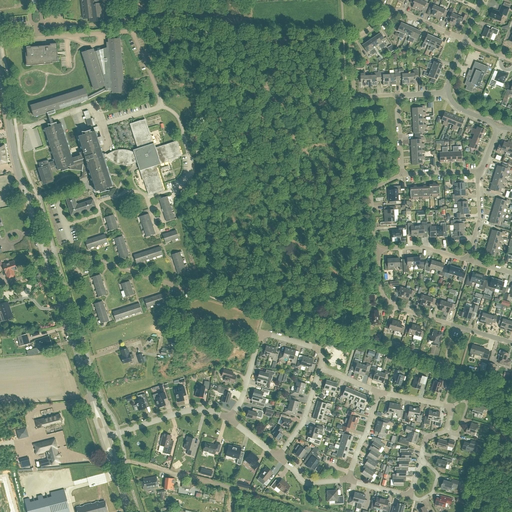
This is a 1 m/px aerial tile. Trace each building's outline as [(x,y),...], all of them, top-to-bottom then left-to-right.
[(25,0),(29,0),(32,0),(33,3),(36,2),(35,0),(60,0),(61,2),(70,1),(70,0),(81,0),(83,19),(89,18),(90,23),(105,21),(103,4),(99,4),(98,1),(101,1),(100,0),(25,0)] [(412,8),(416,10),(420,0),(419,0),(410,0),(409,3),(413,4),(412,8)] [(416,10),(420,12),(422,8),(426,10),(429,4),(420,0),(416,10)] [(431,15),(435,17),(439,8),(431,4),(428,10),(432,12),(431,15)] [(503,15),(505,16),(506,17),(510,9),(502,6),(499,12),(493,10),(490,17),(501,22),(503,15)] [(435,17),(439,19),(441,15),(445,17),(447,11),(439,8),(435,17)] [(449,23),(453,25),(457,16),(453,14),(454,10),(450,9),(446,18),(451,20),(449,23)] [(453,25),(458,27),(459,23),(463,25),(467,16),(464,15),(462,18),(457,16),(453,25)] [(397,37),(400,38),(406,25),(402,24),(403,23),(401,22),(397,31),(399,32),(397,37)] [(404,35),(407,36),(411,26),(409,26),(409,27),(406,25),(400,38),(402,39),(404,35)] [(407,41),(410,42),(415,29),(412,28),(413,27),(411,26),(407,36),(409,37),(407,41)] [(483,36),(490,39),(492,34),(497,36),(499,31),(492,28),(491,31),(486,29),(483,36)] [(410,42),(412,43),(414,39),(417,40),(421,31),(419,30),(419,31),(415,29),(410,42)] [(376,36),(383,48),(386,46),(383,42),(385,40),(379,32),(378,33),(379,34),(376,36)] [(426,44),(428,45),(432,36),(431,35),(430,36),(427,35),(421,47),(424,49),(426,44)] [(371,38),(376,47),(378,45),(381,49),(383,48),(376,36),(373,38),(372,37),(371,38)] [(429,51),(431,52),(437,39),(434,38),(434,37),(432,36),(428,45),(431,46),(429,51)] [(367,42),(374,54),(377,52),(374,48),(376,47),(371,38),(369,39),(370,40),(367,42)] [(32,109),(31,109),(32,112),(33,112),(34,117),(47,113),(49,112),(50,115),(55,113),(54,111),(81,102),(81,103),(87,100),(88,100),(106,91),(110,91),(112,91),(112,93),(123,92),(118,39),(117,40),(117,39),(113,39),(114,40),(108,40),(108,42),(106,42),(107,48),(94,52),(93,50),(88,51),(85,52),(83,53),(95,89),(104,86),(105,88),(87,97),(85,90),(31,107),(32,109)] [(431,52),(434,53),(436,48),(438,50),(442,40),(440,40),(437,39),(431,52)] [(369,51),(372,55),(374,54),(367,42),(364,44),(363,43),(361,44),(367,53),(369,51)] [(25,53),(26,66),(28,66),(53,64),(52,64),(52,63),(58,62),(57,44),(55,44),(50,44),(50,46),(44,46),(26,48),(27,57),(26,57),(25,53)] [(427,65),(440,70),(442,67),(443,67),(443,65),(434,62),(433,64),(428,62),(427,65)] [(471,71),(465,85),(468,86),(466,90),(472,92),(475,85),(479,87),(484,74),(486,74),(488,67),(476,63),(473,72),(471,71)] [(430,72),(439,75),(440,74),(439,74),(440,70),(427,65),(426,68),(431,69),(430,72)] [(398,71),(399,80),(402,80),(402,84),(409,84),(408,74),(403,74),(403,71),(403,69),(398,69),(398,71)] [(408,74),(409,84),(415,84),(415,80),(418,79),(418,70),(413,71),(413,73),(408,74)] [(389,75),(389,85),(396,85),(395,81),(399,80),(398,71),(393,72),(393,74),(389,75)] [(493,75),(489,85),(494,88),(497,81),(504,84),(506,78),(507,79),(509,74),(504,72),(504,73),(498,71),(496,77),(493,75)] [(370,76),(370,86),(376,86),(376,82),(379,81),(379,72),(374,73),(374,75),(370,76)] [(379,72),(379,81),(383,81),(383,85),(389,85),(389,75),(384,75),(384,72),(379,72)] [(423,75),(436,80),(438,77),(439,77),(439,75),(430,72),(429,74),(424,73),(423,75)] [(364,82),(364,86),(370,86),(370,76),(365,76),(365,73),(360,73),(360,82),(364,82)] [(412,108),(412,114),(423,114),(423,112),(423,109),(425,109),(425,106),(422,106),(422,108),(412,108)] [(48,160),(38,163),(45,182),(54,179),(51,169),(56,167),(58,170),(61,169),(62,171),(68,170),(71,170),(82,171),(89,172),(90,175),(96,192),(100,191),(106,189),(113,187),(108,173),(104,158),(105,158),(106,158),(107,158),(108,159),(109,160),(110,160),(110,161),(111,162),(112,162),(113,163),(114,163),(115,163),(116,164),(117,164),(118,165),(119,165),(120,165),(121,165),(122,165),(123,165),(124,166),(125,166),(126,166),(127,166),(128,165),(129,165),(130,165),(131,165),(132,165),(133,164),(134,164),(135,163),(136,163),(137,163),(138,162),(140,168),(140,169),(139,169),(142,179),(144,179),(149,193),(153,192),(153,194),(164,191),(156,165),(158,164),(159,165),(169,162),(168,160),(180,156),(182,156),(177,141),(164,145),(154,148),(154,146),(154,145),(151,135),(149,136),(145,121),(141,122),(140,121),(130,124),(138,150),(134,151),(135,153),(134,153),(133,152),(132,152),(131,151),(130,151),(129,150),(128,150),(127,150),(126,150),(125,150),(124,150),(123,150),(122,150),(121,150),(120,150),(119,150),(118,150),(117,150),(116,150),(115,151),(114,151),(113,151),(112,152),(111,152),(110,152),(109,153),(108,154),(107,155),(106,154),(105,154),(104,154),(103,155),(95,131),(90,133),(85,134),(78,137),(83,151),(79,153),(80,156),(72,158),(61,124),(57,125),(56,123),(53,124),(51,120),(50,115),(49,112),(47,113),(49,120),(50,125),(51,127),(44,129),(54,161),(49,163),(48,160)] [(412,114),(413,121),(423,120),(423,119),(423,116),(426,115),(425,112),(423,112),(423,114),(412,114)] [(451,124),(454,116),(449,114),(444,126),(447,127),(448,123),(451,124)] [(452,129),(455,130),(459,118),(454,116),(451,124),(453,125),(452,129)] [(455,130),(456,131),(458,127),(460,128),(464,120),(459,118),(455,130)] [(413,121),(413,127),(424,126),(424,125),(423,122),(426,122),(426,119),(423,119),(423,120),(413,121)] [(415,133),(415,136),(420,136),(420,133),(424,133),(424,128),(426,128),(426,125),(424,125),(424,126),(413,127),(414,134),(415,133)] [(472,131),(483,135),(485,130),(477,127),(476,130),(473,128),(472,131)] [(473,137),(480,140),(481,139),(482,139),(483,135),(472,131),(471,133),(474,135),(473,137)] [(411,140),(411,146),(422,145),(422,144),(421,141),(424,141),(424,136),(420,136),(415,136),(415,139),(411,140)] [(468,141),(479,145),(481,142),(480,141),(480,140),(473,137),(472,140),(469,138),(468,141)] [(469,147),(477,151),(479,145),(468,141),(467,143),(470,145),(469,147)] [(500,150),(506,152),(510,142),(507,141),(506,143),(503,142),(502,146),(499,144),(496,151),(499,153),(500,150)] [(411,146),(411,152),(422,151),(422,150),(422,147),(424,147),(424,144),(422,144),(422,145),(411,146)] [(411,152),(412,158),(422,158),(422,156),(422,153),(425,153),(425,150),(422,150),(422,151),(411,152)] [(412,158),(412,165),(423,164),(422,160),(425,159),(425,156),(422,156),(422,158),(412,158)] [(497,166),(495,172),(508,176),(508,174),(506,173),(506,170),(509,171),(510,168),(507,167),(506,168),(497,166)] [(495,172),(493,178),(506,182),(506,180),(504,179),(505,176),(507,177),(508,176),(495,172)] [(493,178),(491,184),(504,188),(504,186),(502,185),(503,182),(505,183),(506,182),(493,178)] [(454,185),(455,190),(465,189),(465,183),(460,183),(460,180),(451,180),(452,185),(454,185)] [(388,189),(388,196),(398,195),(398,189),(404,189),(404,183),(400,183),(400,186),(395,186),(395,189),(388,189)] [(429,185),(429,187),(430,197),(439,196),(439,185),(435,185),(435,183),(432,183),(432,185),(429,185)] [(489,190),(499,193),(501,188),(503,189),(504,188),(491,184),(489,190)] [(420,188),(421,199),(430,198),(430,197),(429,187),(426,187),(426,185),(423,186),(423,187),(420,188)] [(410,188),(411,199),(421,199),(420,188),(416,188),(416,186),(414,186),(414,188),(410,188)] [(452,199),(454,199),(461,199),(461,196),(465,196),(465,189),(455,190),(455,194),(452,195),(452,199)] [(396,201),(396,204),(400,204),(400,201),(398,201),(398,195),(388,196),(388,202),(396,201)] [(65,199),(71,215),(96,207),(93,199),(77,205),(74,196),(65,199)] [(159,199),(161,207),(169,204),(167,196),(159,199)] [(496,198),(494,204),(507,208),(507,206),(505,206),(506,203),(508,204),(509,201),(506,200),(505,201),(496,198)] [(457,204),(457,208),(468,208),(468,201),(463,202),(463,199),(461,199),(454,199),(455,204),(457,204)] [(161,207),(164,214),(172,212),(169,204),(161,207)] [(494,204),(492,210),(505,214),(506,212),(503,212),(504,209),(506,210),(507,208),(494,204)] [(384,210),(384,216),(394,215),(394,210),(395,210),(395,206),(386,207),(386,210),(384,210)] [(455,213),(455,218),(463,217),(463,215),(468,214),(468,208),(457,208),(458,213),(455,213)] [(492,210),(490,216),(503,220),(504,218),(501,218),(502,215),(505,216),(505,214),(492,210)] [(164,214),(166,222),(174,219),(172,212),(164,214)] [(141,216),(143,223),(151,221),(149,214),(141,216)] [(105,217),(108,224),(116,221),(113,215),(105,217)] [(387,222),(387,225),(392,225),(396,225),(396,221),(394,221),(394,215),(384,216),(384,222),(387,222)] [(489,223),(499,226),(500,221),(503,222),(503,220),(490,216),(489,223)] [(453,225),(453,230),(464,230),(464,223),(459,223),(459,220),(453,220),(453,221),(450,221),(451,226),(453,225)] [(108,224),(110,231),(118,228),(116,221),(108,224)] [(143,223),(145,230),(153,227),(151,221),(143,223)] [(423,231),(427,231),(426,224),(426,222),(421,223),(422,225),(417,225),(417,236),(424,236),(423,231)] [(411,236),(417,236),(417,225),(412,225),(412,223),(407,223),(407,227),(410,226),(411,236)] [(436,226),(436,236),(443,236),(443,231),(446,231),(445,223),(441,223),(441,226),(436,226)] [(430,232),(430,237),(436,236),(436,226),(431,226),(431,224),(426,224),(427,231),(427,233),(430,232)] [(391,230),(392,237),(402,237),(402,230),(406,230),(405,225),(398,226),(398,230),(391,230)] [(145,230),(147,236),(155,234),(153,227),(145,230)] [(169,233),(172,240),(178,238),(176,230),(169,233)] [(451,235),(451,241),(460,240),(460,236),(464,236),(464,230),(453,230),(454,235),(451,235)] [(492,230),(490,236),(502,240),(503,238),(500,237),(501,234),(504,235),(505,232),(502,231),(501,233),(492,230)] [(162,235),(165,243),(172,240),(169,233),(162,235)] [(98,237),(101,245),(107,242),(105,234),(98,237)] [(115,239),(117,245),(125,243),(122,236),(115,239)] [(490,236),(488,242),(501,246),(501,244),(499,243),(500,241),(502,241),(502,240),(490,236)] [(92,239),(94,247),(101,245),(98,237),(92,239)] [(85,241),(87,249),(94,247),(92,239),(85,241)] [(488,242),(486,248),(499,252),(499,250),(497,249),(498,247),(500,247),(501,246),(488,242)] [(117,245),(119,252),(127,249),(125,243),(117,245)] [(153,249),(156,257),(163,255),(160,247),(153,249)] [(484,254),(494,257),(496,253),(498,253),(499,252),(486,248),(484,254)] [(119,252),(121,259),(129,256),(127,249),(119,252)] [(147,251),(149,259),(156,257),(153,249),(147,251)] [(140,253),(143,261),(149,259),(147,251),(140,253)] [(172,255),(174,261),(182,259),(180,252),(172,255)] [(134,255),(136,263),(143,261),(140,253),(134,255)] [(413,258),(413,265),(418,265),(418,269),(424,269),(423,260),(419,260),(419,257),(413,258)] [(393,259),(393,268),(399,268),(399,271),(402,271),(402,264),(399,264),(399,258),(393,259)] [(403,266),(403,272),(409,272),(408,266),(413,265),(413,258),(406,258),(407,265),(403,266)] [(174,261),(176,268),(184,265),(182,259),(174,261)] [(384,265),(385,271),(390,271),(390,268),(393,268),(393,259),(387,259),(387,265),(384,265)] [(430,268),(435,270),(437,262),(431,260),(431,262),(426,261),(425,265),(424,270),(429,272),(430,268)] [(6,264),(3,265),(5,274),(6,274),(8,280),(15,277),(13,270),(16,269),(14,262),(7,264),(6,264)] [(438,275),(443,276),(446,267),(443,266),(443,264),(437,262),(435,270),(439,271),(438,275)] [(176,268),(178,275),(186,272),(184,265),(176,268)] [(449,274),(454,275),(456,268),(450,266),(449,268),(446,267),(443,276),(448,278),(449,274)] [(457,281),(462,282),(463,278),(465,273),(462,272),(462,270),(456,268),(454,275),(459,277),(457,281)] [(472,283),(476,284),(478,275),(472,273),(470,279),(467,278),(465,285),(471,287),(472,283)] [(92,277),(94,284),(102,281),(100,275),(92,277)] [(484,291),(485,288),(486,284),(483,283),(485,276),(478,275),(476,284),(479,285),(478,289),(484,291)] [(495,289),(497,280),(491,278),(490,283),(487,282),(486,284),(485,288),(491,290),(490,290),(491,291),(494,292),(495,289)] [(498,292),(504,294),(506,288),(502,287),(504,282),(497,280),(495,289),(499,290),(498,292)] [(94,284),(96,290),(104,288),(102,281),(94,284)] [(121,284),(123,290),(131,288),(129,281),(121,284)] [(511,285),(508,294),(505,293),(503,299),(509,301),(511,297),(511,285)] [(398,297),(403,298),(406,289),(397,286),(395,292),(400,293),(398,297)] [(96,290),(98,297),(106,295),(104,288),(96,290)] [(131,288),(123,290),(126,297),(134,295),(131,288)] [(403,298),(408,300),(409,296),(413,297),(414,291),(406,289),(403,298)] [(424,306),(429,307),(430,304),(434,305),(436,299),(430,297),(431,293),(428,292),(427,296),(424,306)] [(157,295),(160,303),(167,301),(164,293),(157,295)] [(420,304),(424,306),(427,296),(418,294),(416,300),(421,301),(420,304)] [(151,297),(153,305),(160,303),(157,295),(151,297)] [(144,300),(147,308),(153,305),(151,297),(144,300)] [(439,310),(443,312),(446,302),(437,299),(436,305),(440,306),(439,310)] [(94,304),(96,310),(104,308),(102,301),(94,304)] [(0,313),(0,314),(2,321),(5,320),(13,318),(8,302),(0,304),(0,306),(2,313),(0,313)] [(443,312),(448,313),(449,309),(453,310),(455,304),(446,302),(443,312)] [(132,306),(135,314),(142,311),(139,303),(132,306)] [(462,317),(470,320),(473,311),(476,312),(478,307),(472,305),(471,308),(465,306),(463,313),(460,312),(459,316),(462,317)] [(126,308),(128,316),(135,314),(132,306),(126,308)] [(96,310),(99,317),(107,314),(104,308),(96,310)] [(119,310),(122,318),(128,316),(126,308),(119,310)] [(374,310),(374,309),(369,309),(370,316),(369,316),(370,322),(371,322),(372,325),(379,324),(378,320),(380,320),(380,316),(378,316),(378,310),(374,310)] [(113,312),(115,320),(122,318),(119,310),(113,312)] [(485,324),(488,315),(482,313),(483,312),(479,311),(477,318),(480,319),(479,322),(485,324)] [(99,317),(101,324),(109,321),(107,314),(99,317)] [(485,324),(491,326),(492,322),(495,323),(497,316),(494,315),(493,316),(488,315),(485,324)] [(500,328),(505,330),(508,321),(502,319),(503,318),(500,317),(497,324),(501,325),(500,328)] [(386,328),(394,331),(397,321),(393,320),(391,323),(387,322),(386,328)] [(394,331),(403,333),(405,327),(401,326),(402,322),(397,321),(394,331)] [(405,333),(414,335),(417,325),(412,324),(411,328),(407,326),(405,333)] [(414,335),(423,338),(424,332),(420,330),(421,327),(417,325),(414,335)] [(429,340),(431,341),(431,342),(432,342),(431,345),(435,346),(435,345),(439,346),(442,334),(439,333),(438,334),(437,333),(437,332),(433,330),(432,336),(430,336),(429,340)] [(24,345),(29,344),(27,334),(21,336),(17,337),(20,346),(24,345)] [(49,336),(35,341),(37,349),(43,347),(43,346),(51,344),(49,336)] [(473,345),(471,353),(483,357),(482,358),(488,360),(490,352),(485,350),(485,349),(473,345)] [(265,356),(269,357),(271,347),(266,346),(265,350),(262,350),(260,357),(265,358),(265,356)] [(272,360),(276,361),(278,354),(275,353),(277,349),(271,347),(269,357),(272,358),(272,360)] [(121,351),(123,357),(121,357),(123,364),(131,361),(131,359),(134,358),(132,354),(129,355),(127,348),(121,351)] [(284,358),(288,359),(290,350),(285,348),(284,353),(281,352),(279,359),(284,360),(284,358)] [(291,362),(295,364),(297,357),(294,356),(296,351),(290,350),(288,359),(292,360),(291,362)] [(498,360),(500,361),(500,364),(510,367),(511,361),(507,360),(509,354),(505,352),(506,351),(500,350),(498,355),(499,355),(498,360)] [(301,366),(305,367),(308,358),(303,356),(301,361),(298,360),(296,367),(301,368),(301,366)] [(308,370),(313,372),(315,365),(312,364),(313,359),(308,358),(305,367),(309,368),(308,370)] [(354,372),(359,374),(362,365),(358,363),(359,361),(354,360),(352,367),(355,368),(354,372)] [(359,374),(364,376),(366,371),(369,372),(371,365),(366,363),(366,366),(362,365),(359,374)] [(486,372),(493,374),(495,365),(489,363),(486,372)] [(372,380),(377,382),(380,372),(376,371),(377,369),(373,367),(371,375),(374,375),(372,380)] [(224,369),(222,376),(225,377),(224,381),(234,384),(236,376),(229,374),(230,371),(224,369)] [(405,381),(406,377),(403,376),(399,375),(400,371),(395,369),(393,376),(396,377),(395,379),(394,384),(400,386),(402,380),(405,381)] [(258,377),(271,381),(273,375),(274,375),(275,372),(267,370),(266,373),(259,371),(258,377)] [(377,382),(383,383),(384,379),(387,380),(389,373),(385,371),(384,373),(380,372),(377,382)] [(415,377),(412,387),(420,389),(421,384),(425,385),(427,378),(422,376),(421,379),(415,377)] [(271,381),(258,377),(256,382),(263,384),(262,387),(269,389),(270,386),(271,381)] [(295,387),(305,389),(306,384),(302,383),(302,380),(295,378),(294,382),(296,383),(295,387)] [(325,390),(329,391),(332,382),(326,380),(323,389),(321,393),(324,394),(325,390)] [(445,382),(440,380),(439,383),(434,381),(431,391),(434,392),(435,392),(438,393),(440,387),(443,388),(445,382)] [(208,389),(209,382),(204,381),(204,387),(197,385),(195,396),(203,397),(204,390),(204,391),(205,389),(208,389)] [(332,396),(334,397),(336,393),(335,393),(338,384),(332,382),(329,391),(333,392),(332,396)] [(221,401),(228,403),(231,394),(227,393),(228,389),(221,387),(221,386),(216,385),(214,390),(220,392),(220,391),(224,392),(221,401)] [(184,401),(183,396),(186,395),(184,386),(178,388),(179,389),(174,390),(177,402),(184,401)] [(291,394),(298,396),(299,393),(303,395),(305,389),(295,387),(294,391),(292,390),(291,394)] [(347,398),(351,389),(346,387),(342,396),(341,395),(340,399),(342,400),(343,397),(347,398)] [(253,395),(262,398),(264,392),(268,393),(269,390),(262,388),(261,391),(254,389),(253,395)] [(351,404),(356,392),(351,389),(347,398),(351,400),(350,404),(351,404)] [(164,392),(158,394),(157,394),(158,394),(157,394),(153,396),(154,399),(155,399),(158,408),(165,406),(163,399),(166,398),(164,392)] [(357,406),(362,394),(356,392),(351,404),(352,405),(354,401),(357,402),(355,406),(357,406)] [(135,401),(138,410),(146,408),(144,401),(147,400),(145,394),(138,396),(139,400),(135,401)] [(361,408),(363,409),(365,405),(364,405),(367,396),(362,394),(357,406),(358,407),(359,403),(362,405),(361,408)] [(257,405),(264,407),(265,404),(261,403),(262,398),(253,395),(251,401),(258,403),(257,405)] [(289,405),(298,408),(300,402),(295,401),(296,398),(289,396),(287,400),(290,401),(289,405)] [(318,401),(316,407),(329,411),(329,410),(326,409),(326,406),(330,407),(331,404),(327,403),(327,404),(318,401)] [(389,413),(393,414),(395,404),(389,403),(388,408),(385,407),(384,414),(389,415),(389,413)] [(397,417),(401,417),(403,410),(400,410),(401,405),(395,404),(393,414),(397,414),(397,417)] [(284,413),(291,415),(292,412),(297,413),(298,408),(289,405),(287,409),(285,408),(284,413)] [(409,417),(413,417),(414,409),(413,408),(413,407),(409,406),(408,414),(405,414),(404,420),(408,420),(409,417)] [(475,413),(474,416),(482,418),(484,412),(486,412),(487,408),(480,406),(480,408),(474,406),(472,412),(475,413)] [(314,412),(324,415),(325,411),(329,412),(329,411),(316,407),(314,412)] [(416,422),(420,423),(421,417),(419,416),(420,409),(416,408),(416,409),(414,409),(413,417),(417,418),(416,422)] [(255,409),(254,412),(248,411),(246,417),(255,420),(256,416),(260,418),(262,411),(255,409)] [(266,409),(264,415),(271,417),(273,411),(266,409)] [(430,421),(432,421),(434,412),(433,412),(433,411),(429,410),(427,418),(424,417),(423,423),(429,424),(430,421)] [(345,420),(356,424),(358,418),(353,417),(354,413),(348,411),(347,415),(350,416),(349,419),(346,418),(345,420)] [(434,426),(440,427),(441,421),(438,420),(440,412),(436,411),(435,413),(434,412),(432,421),(435,422),(434,426)] [(321,422),(325,423),(326,420),(322,419),(324,415),(314,412),(312,418),(321,421),(321,422)] [(282,421),(281,425),(290,428),(292,421),(286,420),(287,416),(281,414),(279,420),(282,421)] [(38,428),(45,426),(45,429),(59,426),(59,424),(62,423),(62,421),(63,421),(63,420),(63,419),(62,419),(62,418),(61,418),(60,415),(36,421),(38,428)] [(376,426),(385,429),(387,425),(389,426),(390,421),(383,419),(382,422),(377,421),(376,426)] [(342,430),(349,432),(350,428),(354,430),(356,424),(345,420),(344,423),(348,424),(347,427),(343,426),(342,430)] [(476,433),(479,425),(471,423),(470,429),(467,428),(466,433),(474,436),(475,433),(476,433)] [(276,438),(276,439),(279,441),(282,438),(281,437),(283,435),(279,432),(279,431),(280,429),(275,426),(271,431),(273,433),(272,435),(276,438)] [(309,432),(318,434),(319,431),(322,432),(323,430),(310,426),(309,430),(309,432)] [(378,435),(385,438),(386,433),(384,433),(385,429),(376,426),(374,431),(379,433),(378,435)] [(408,433),(407,436),(416,439),(417,437),(419,434),(414,432),(415,429),(406,426),(405,432),(408,433)] [(341,439),(351,442),(352,436),(344,433),(340,431),(339,434),(343,435),(341,439)] [(307,437),(320,441),(321,438),(317,437),(318,434),(309,432),(309,433),(308,433),(307,437)] [(160,446),(164,447),(162,453),(170,455),(172,446),(169,445),(171,436),(164,434),(162,442),(161,441),(160,446)] [(407,439),(400,437),(398,442),(408,445),(409,442),(415,444),(416,440),(416,439),(407,436),(407,439)] [(187,454),(193,456),(197,444),(194,443),(195,439),(187,437),(184,448),(188,450),(187,454)] [(374,441),(370,446),(378,452),(378,451),(381,447),(382,448),(384,445),(381,442),(381,440),(375,438),(374,441)] [(35,452),(36,454),(45,452),(47,459),(39,461),(41,467),(52,464),(52,465),(60,463),(56,449),(57,449),(55,439),(33,445),(34,446),(35,446),(37,452),(35,452)] [(336,443),(349,448),(351,442),(341,439),(340,443),(336,442),(336,443)] [(455,442),(450,440),(449,442),(439,439),(437,446),(447,449),(448,446),(453,448),(455,442)] [(470,451),(473,452),(475,447),(477,448),(479,443),(473,441),(472,444),(465,442),(462,449),(470,451)] [(205,443),(203,451),(209,452),(209,453),(215,454),(215,451),(218,452),(220,444),(216,443),(215,446),(212,445),(205,443)] [(334,449),(347,453),(349,448),(336,443),(335,444),(339,446),(338,449),(334,447),(334,449)] [(226,455),(238,459),(236,464),(241,465),(244,453),(240,452),(241,448),(233,445),(233,447),(228,446),(226,455)] [(301,458),(305,453),(307,455),(311,450),(306,446),(304,449),(301,447),(298,451),(296,450),(296,451),(293,454),(297,457),(298,458),(299,457),(301,458)] [(320,459),(318,458),(317,457),(318,455),(316,453),(315,453),(318,449),(315,446),(311,452),(305,459),(306,460),(307,458),(309,460),(306,465),(310,469),(311,468),(314,470),(319,462),(318,461),(320,459)] [(371,450),(367,455),(375,461),(375,460),(379,456),(380,457),(382,454),(378,451),(378,452),(370,446),(369,449),(371,450)] [(401,458),(411,458),(411,453),(413,453),(414,450),(407,448),(407,449),(400,449),(400,453),(401,453),(401,458)] [(336,456),(345,459),(347,453),(334,449),(334,450),(337,451),(336,454),(333,453),(332,455),(336,457),(336,456)] [(255,456),(251,452),(245,460),(252,466),(251,467),(255,470),(259,464),(257,462),(259,459),(255,456)] [(368,459),(365,464),(373,469),(376,465),(377,465),(379,463),(375,460),(375,461),(367,455),(366,458),(368,459)] [(28,458),(20,460),(22,468),(30,466),(28,458)] [(399,467),(408,467),(408,462),(411,462),(411,458),(401,458),(397,458),(397,462),(399,462),(399,467)] [(444,458),(443,461),(438,459),(436,466),(446,469),(447,464),(450,465),(451,463),(452,463),(453,460),(444,458)] [(362,473),(370,478),(373,474),(374,474),(376,471),(373,469),(365,464),(363,467),(365,468),(362,473)] [(396,476),(405,476),(406,471),(408,471),(408,467),(399,467),(395,467),(395,471),(396,471),(396,476)] [(264,484),(266,486),(270,481),(268,479),(273,473),(266,468),(259,477),(265,481),(264,484)] [(393,485),(403,486),(403,480),(405,480),(405,476),(396,476),(392,476),(392,480),(393,480),(393,485)] [(159,487),(157,477),(143,479),(144,482),(142,482),(143,490),(159,487)] [(164,489),(173,490),(174,479),(166,478),(164,489)] [(276,487),(285,493),(290,486),(281,480),(279,483),(275,480),(270,487),(274,490),(276,487)] [(443,484),(442,484),(441,488),(447,490),(448,489),(451,490),(452,487),(457,488),(459,482),(452,480),(452,483),(444,481),(443,484)] [(29,498),(24,499),(27,511),(69,511),(64,489),(50,493),(51,497),(43,499),(42,495),(37,496),(38,500),(30,502),(29,498)] [(326,494),(327,494),(327,497),(327,502),(329,502),(329,501),(335,501),(335,503),(338,503),(338,504),(344,503),(343,497),(337,498),(337,490),(327,491),(327,493),(326,494)] [(356,508),(360,493),(354,492),(353,497),(350,496),(348,503),(353,504),(353,502),(357,503),(356,508)] [(361,506),(365,507),(367,500),(364,500),(365,495),(360,493),(356,508),(356,507),(360,508),(361,506)] [(447,503),(451,504),(453,499),(444,496),(443,499),(437,498),(435,505),(445,507),(447,503)] [(376,508),(379,509),(382,499),(376,498),(375,503),(372,502),(370,509),(375,511),(376,508)] [(382,511),(388,511),(390,506),(387,506),(388,501),(382,499),(379,509),(383,510),(382,511)] [(107,511),(105,501),(99,503),(98,501),(95,502),(95,503),(91,504),(91,503),(83,505),(84,506),(80,507),(80,506),(76,507),(77,511),(107,511)] [(391,511),(402,511),(405,505),(398,503),(397,507),(395,511),(391,511),(392,511),(391,511)]
